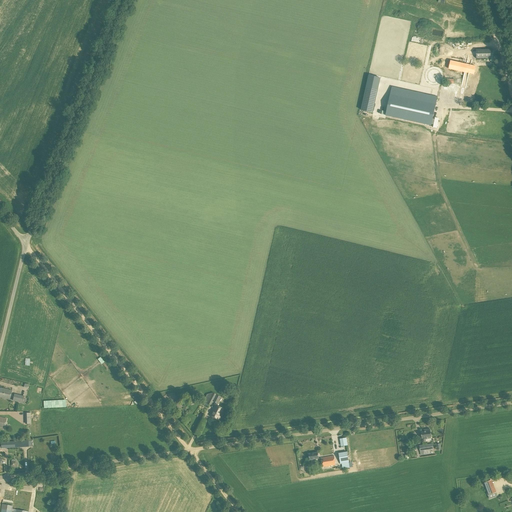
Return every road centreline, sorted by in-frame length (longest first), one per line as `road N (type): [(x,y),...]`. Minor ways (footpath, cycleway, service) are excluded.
road 1 (unclassified): [(0,477),(511,403)]
road 2 (track): [(239,511),(25,243)]
road 3 (unclassified): [(25,243),(120,0)]
